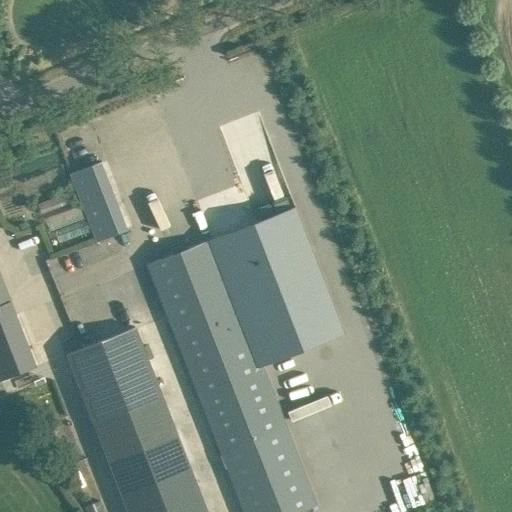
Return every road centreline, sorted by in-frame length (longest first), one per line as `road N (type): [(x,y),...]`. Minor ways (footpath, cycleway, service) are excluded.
road 1 (unknown): [(0,237),(113,511)]
road 2 (unclassified): [(0,105),(260,0)]
